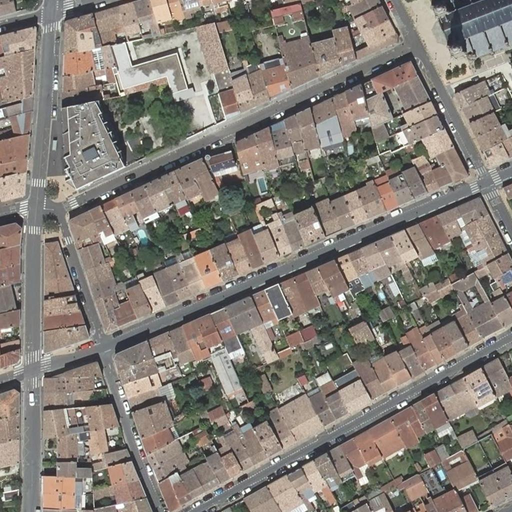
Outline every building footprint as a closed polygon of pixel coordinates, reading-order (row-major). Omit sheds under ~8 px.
[(0,0),(0,15),(17,12),(13,0),(0,0)] [(151,0),(140,0),(133,2),(139,24),(149,21),(153,33),(142,36),(143,39),(161,35),(160,30),(158,23),(151,0)] [(166,0),(151,0),(158,23),(172,19),(166,0)] [(180,0),(166,0),(172,19),(172,20),(185,17),(180,0)] [(199,0),(180,0),(185,17),(185,19),(192,17),(190,13),(202,10),(201,4),(199,0)] [(213,0),(199,0),(201,4),(202,10),(203,10),(215,7),(213,0)] [(226,0),(213,0),(215,7),(215,8),(217,13),(230,10),(228,5),(227,1),(226,0)] [(383,6),(379,0),(361,0),(355,3),(350,6),(348,7),(345,8),(343,9),(344,13),(351,9),(356,20),(383,6)] [(454,59),(454,60),(457,59),(457,58),(464,55),(465,56),(467,55),(468,58),(471,59),(473,58),(474,59),(475,59),(475,60),(477,59),(477,58),(491,52),(491,54),(494,53),(493,51),(507,46),(507,48),(510,47),(509,45),(511,44),(511,0),(442,0),(443,2),(435,5),(435,3),(432,4),(433,6),(431,6),(432,9),(434,9),(437,16),(435,17),(436,19),(438,19),(438,20),(439,20),(449,44),(448,44),(449,46),(447,47),(448,49),(450,49),(453,56),(451,56),(452,60),(454,59)] [(133,2),(120,6),(127,35),(130,34),(128,26),(134,25),(136,32),(141,30),(139,24),(133,2)] [(286,7),(282,8),(271,11),(273,18),(275,25),(284,58),(292,90),(320,77),(311,45),(300,4),(286,7)] [(101,43),(102,47),(111,45),(111,46),(126,43),(129,42),(127,35),(120,6),(106,10),(93,14),(99,36),(101,43)] [(389,20),(383,6),(356,20),(361,29),(354,32),(353,30),(349,31),(351,39),(363,33),(389,20)] [(66,48),(65,55),(102,47),(101,43),(94,44),(92,37),(99,36),(93,14),(68,21),(67,22),(67,23),(66,23),(66,48)] [(220,22),(215,24),(217,31),(233,28),(231,20),(220,22)] [(396,33),(389,20),(363,33),(351,39),(352,44),(353,48),(357,46),(356,42),(365,37),(368,36),(372,45),(396,33)] [(201,27),(199,27),(211,65),(214,72),(220,93),(219,94),(227,120),(242,113),(235,89),(231,77),(230,74),(230,73),(227,62),(217,31),(215,24),(206,26),(201,27)] [(36,27),(1,36),(6,56),(36,49),(37,28),(36,27)] [(348,27),(333,31),(335,39),(342,67),(357,60),(355,53),(353,48),(352,44),(351,39),(349,31),(348,27)] [(399,39),(396,33),(372,45),(355,53),(357,60),(379,50),(399,40),(399,39)] [(101,43),(99,36),(92,37),(94,44),(101,43)] [(316,44),(311,45),(320,77),(342,67),(335,39),(331,40),(332,45),(317,48),(316,44)] [(332,45),(331,40),(316,44),(317,48),(332,45)] [(126,43),(111,46),(117,66),(119,74),(124,90),(138,85),(139,90),(169,82),(173,94),(189,89),(177,53),(133,67),(126,43)] [(102,47),(65,55),(64,77),(88,72),(112,67),(117,66),(111,46),(111,45),(102,47)] [(0,104),(11,101),(34,96),(35,72),(36,49),(6,56),(0,57),(0,104)] [(242,58),(244,66),(246,70),(257,106),(270,100),(260,65),(259,61),(247,66),(247,65),(248,64),(246,57),(242,58)] [(292,90),(284,58),(260,65),(270,100),(292,90)] [(372,80),(362,85),(366,101),(382,93),(387,91),(418,76),(411,62),(372,80)] [(211,65),(206,67),(224,122),(227,120),(219,94),(220,93),(214,72),(211,65)] [(88,72),(64,77),(63,93),(96,86),(94,78),(107,75),(107,79),(111,83),(117,82),(114,75),(112,67),(88,72)] [(230,74),(231,77),(235,89),(242,113),(257,106),(246,70),(230,74)] [(431,103),(418,76),(387,91),(389,95),(396,91),(405,110),(397,113),(399,117),(403,115),(431,103)] [(455,94),(462,108),(492,95),(492,94),(495,93),(493,91),(490,92),(485,81),(485,80),(475,85),(455,94)] [(105,99),(110,98),(110,95),(104,96),(102,85),(96,86),(63,93),(63,108),(100,101),(105,99)] [(362,85),(346,92),(353,117),(365,113),(370,135),(374,134),(373,128),(366,101),(362,85)] [(346,92),(333,98),(343,137),(358,133),(353,117),(346,92)] [(382,93),(366,101),(373,128),(384,123),(393,119),(382,93)] [(499,110),(492,95),(487,97),(494,112),(499,110)] [(33,111),(33,100),(34,96),(11,101),(14,116),(33,111)] [(494,112),(487,97),(462,108),(470,123),(494,112)] [(333,98),(311,108),(321,147),(343,141),(343,137),(333,98)] [(100,101),(63,108),(65,140),(67,182),(78,190),(126,167),(101,115),(104,113),(100,101)] [(438,116),(431,103),(403,115),(408,123),(401,126),(403,132),(404,131),(438,116)] [(311,108),(297,115),(304,140),(311,169),(314,182),(321,179),(322,178),(321,173),(314,149),(319,147),(320,151),(322,150),(321,147),(311,108)] [(33,111),(14,116),(12,116),(15,128),(0,132),(0,141),(1,141),(18,137),(30,134),(33,111)] [(494,112),(470,123),(477,137),(505,124),(506,123),(504,121),(500,123),(494,112)] [(297,115),(285,120),(294,155),(297,154),(302,171),(311,169),(304,140),(297,115)] [(445,129),(438,116),(404,131),(408,139),(398,143),(401,149),(406,146),(415,142),(418,141),(422,139),(445,129)] [(285,120),(269,128),(280,168),(294,164),(295,170),(298,169),(294,155),(285,120)] [(373,128),(374,134),(377,143),(389,137),(384,123),(373,128)] [(505,124),(477,137),(483,150),(511,136),(511,129),(508,132),(505,124)] [(179,142),(186,139),(183,127),(174,131),(179,142)] [(269,128),(256,134),(265,169),(266,171),(269,171),(271,172),(276,171),(277,168),(280,168),(269,128)] [(454,147),(445,129),(422,139),(431,157),(437,154),(454,147)] [(29,157),(30,134),(18,137),(1,141),(0,141),(0,164),(6,163),(29,157)] [(246,139),(236,143),(244,175),(248,174),(265,169),(256,134),(246,139)] [(511,136),(483,150),(487,158),(500,152),(503,161),(511,156),(511,136)] [(417,147),(415,142),(406,146),(408,152),(417,147)] [(468,175),(454,147),(437,154),(443,167),(436,170),(434,165),(430,166),(441,187),(454,182),(468,175)] [(380,155),(379,155),(381,160),(393,155),(392,153),(391,150),(380,155)] [(206,157),(203,159),(210,174),(237,166),(232,151),(211,157),(211,156),(210,156),(209,156),(208,156),(207,156),(207,157),(206,157)] [(500,152),(487,158),(491,166),(503,161),(500,152)] [(379,155),(366,160),(367,166),(381,160),(379,155)] [(427,159),(425,155),(412,160),(414,163),(428,193),(441,187),(430,166),(427,159)] [(0,178),(27,172),(29,157),(6,163),(0,164),(0,178)] [(203,159),(189,165),(203,194),(205,199),(219,193),(217,188),(212,178),(210,174),(203,159)] [(189,165),(175,172),(187,199),(188,200),(203,194),(189,165)] [(395,171),(387,175),(387,176),(400,205),(414,199),(402,172),(400,168),(399,166),(394,168),(395,171)] [(403,174),(414,199),(428,193),(416,168),(403,174)] [(25,194),(27,172),(0,178),(0,187),(3,201),(24,196),(24,195),(25,195),(25,194)] [(175,172),(160,179),(173,206),(176,212),(191,206),(188,200),(187,199),(175,172)] [(218,176),(212,178),(217,188),(222,187),(218,176)] [(387,211),(400,205),(387,176),(374,182),(387,211)] [(160,179),(145,186),(158,212),(158,213),(173,206),(160,179)] [(369,218),(387,211),(374,182),(373,181),(368,184),(370,188),(358,193),(369,218)] [(503,189),(509,199),(511,197),(511,183),(503,188),(503,189)] [(145,186),(132,192),(141,211),(144,219),(158,212),(145,186)] [(132,192),(116,199),(128,226),(137,222),(133,215),(141,211),(132,192)] [(358,193),(345,199),(356,224),(369,218),(358,193)] [(479,198),(458,207),(463,217),(462,217),(465,223),(459,226),(461,228),(488,214),(480,199),(479,198)] [(116,199),(101,206),(115,236),(117,235),(115,231),(125,227),(127,231),(130,229),(128,226),(116,199)] [(258,205),(258,206),(261,212),(275,206),(272,199),(258,205)] [(329,199),(312,206),(313,207),(326,237),(343,229),(332,205),(330,201),(329,199)] [(356,224),(345,199),(335,204),(332,205),(343,229),(356,224)] [(90,212),(104,242),(116,237),(115,236),(101,206),(90,212)] [(227,210),(230,217),(239,213),(237,206),(227,210)] [(307,245),(326,237),(313,207),(295,215),(307,245)] [(458,207),(438,216),(449,238),(457,234),(460,233),(462,231),(461,228),(459,226),(457,220),(462,217),(463,217),(458,207)] [(266,263),(280,257),(269,231),(266,226),(261,212),(260,210),(257,211),(265,232),(255,237),(266,263)] [(70,221),(79,250),(104,242),(90,212),(70,221)] [(295,215),(293,212),(284,216),(282,212),(278,214),(280,220),(294,251),(307,245),(295,215)] [(280,257),(294,251),(280,220),(278,214),(273,216),(276,222),(266,226),(269,231),(280,257)] [(466,246),(468,250),(498,234),(488,214),(461,228),(462,231),(465,230),(472,244),(466,246)] [(438,216),(419,224),(433,249),(451,240),(449,238),(438,216)] [(0,249),(21,245),(22,228),(17,223),(0,227),(0,249)] [(216,223),(201,229),(202,233),(217,227),(216,223)] [(419,224),(405,230),(419,256),(420,259),(422,257),(421,255),(433,249),(419,224)] [(201,229),(186,234),(184,235),(186,240),(203,233),(202,233),(201,229)] [(405,230),(391,236),(409,270),(412,268),(408,261),(419,256),(405,230)] [(462,231),(460,233),(461,236),(466,246),(472,244),(465,230),(462,231)] [(242,237),(240,238),(240,239),(252,269),(266,263),(255,237),(253,231),(242,235),(242,237)] [(498,234),(468,250),(470,253),(476,250),(482,263),(477,266),(479,270),(487,265),(508,253),(498,234)] [(391,236),(376,243),(389,268),(399,263),(409,285),(414,283),(413,280),(414,279),(409,270),(391,236)] [(239,275),(252,269),(240,239),(226,245),(239,275)] [(46,244),(45,300),(76,295),(58,242),(46,244)] [(104,242),(79,250),(86,270),(108,262),(113,261),(112,259),(111,257),(104,259),(100,246),(105,244),(104,242)] [(376,243),(362,249),(373,271),(378,279),(391,273),(390,271),(389,268),(376,243)] [(0,269),(21,264),(21,245),(0,249),(0,269)] [(226,245),(211,251),(224,281),(239,275),(226,245)] [(362,249),(349,254),(366,289),(368,287),(374,284),(373,283),(378,280),(373,271),(362,249)] [(476,250),(470,253),(477,266),(482,263),(476,250)] [(195,258),(207,288),(224,281),(211,251),(195,258)] [(180,263),(194,294),(207,288),(195,258),(194,257),(185,262),(181,252),(177,254),(178,256),(180,263)] [(511,268),(511,261),(508,253),(487,265),(490,271),(494,279),(501,275),(511,268)] [(113,261),(114,263),(126,259),(123,254),(112,259),(113,261)] [(349,254),(335,261),(350,290),(353,296),(354,299),(358,298),(356,294),(361,291),(366,289),(349,254)] [(168,269),(167,269),(180,300),(194,294),(180,263),(178,256),(165,262),(168,269)] [(419,256),(408,261),(412,268),(423,263),(420,259),(419,256)] [(335,261),(319,268),(333,297),(336,302),(339,307),(340,307),(344,305),(341,300),(340,301),(338,296),(344,293),(350,290),(335,261)] [(108,262),(86,270),(91,285),(114,277),(110,266),(108,262)] [(399,263),(389,268),(390,271),(391,273),(401,268),(399,263)] [(0,269),(0,286),(11,284),(21,282),(21,264),(0,269)] [(152,269),(155,274),(165,270),(163,264),(152,269)] [(479,270),(474,273),(477,279),(490,271),(487,265),(479,270)] [(319,268),(307,272),(317,296),(326,292),(328,296),(329,296),(330,298),(333,297),(319,268)] [(511,268),(501,275),(504,281),(506,285),(510,282),(511,285),(511,268)] [(153,275),(155,279),(166,306),(180,300),(167,269),(165,270),(155,274),(153,275)] [(452,282),(463,278),(460,271),(449,275),(452,282)] [(307,272),(293,278),(303,301),(306,307),(313,304),(314,307),(321,304),(318,299),(317,296),(307,272)] [(469,276),(452,284),(463,305),(482,339),(504,327),(492,305),(477,279),(474,273),(469,276)] [(140,274),(136,275),(137,278),(141,285),(153,312),(166,306),(155,279),(144,284),(140,274)] [(501,275),(494,279),(496,281),(498,285),(503,282),(504,281),(501,275)] [(127,291),(125,288),(123,284),(123,283),(116,285),(114,277),(91,285),(96,300),(115,293),(115,292),(122,289),(124,293),(127,291)] [(139,318),(153,312),(141,285),(137,278),(123,284),(125,288),(127,291),(131,301),(139,318)] [(303,309),(306,307),(303,301),(293,278),(279,284),(291,310),(301,306),(303,309)] [(452,284),(449,279),(435,286),(438,291),(438,292),(452,284)] [(498,285),(496,281),(491,285),(494,291),(493,292),(498,302),(492,305),(504,327),(511,322),(511,309),(504,296),(500,288),(498,285)] [(392,296),(400,292),(395,282),(388,285),(392,296)] [(434,283),(420,290),(424,297),(425,297),(438,291),(435,286),(434,283)] [(0,314),(17,310),(11,284),(0,286),(0,314)] [(279,284),(265,290),(279,320),(290,315),(293,324),(296,323),(292,313),(291,311),(291,310),(279,284)] [(452,284),(438,292),(441,297),(443,299),(446,298),(444,295),(455,289),(452,284)] [(265,290),(251,296),(263,323),(272,319),(275,325),(280,323),(279,320),(265,290)] [(438,291),(425,297),(429,304),(441,297),(438,292),(438,291)] [(107,332),(119,326),(114,309),(116,308),(115,302),(112,304),(110,299),(117,297),(115,293),(96,300),(107,332)] [(45,300),(45,316),(81,311),(76,295),(45,300)] [(251,296),(226,308),(237,334),(246,331),(243,324),(248,322),(251,328),(262,355),(264,353),(269,363),(279,359),(277,354),(271,341),(265,328),(263,323),(251,296)] [(354,299),(353,296),(350,298),(354,307),(357,313),(361,312),(357,305),(354,299)] [(119,326),(139,318),(131,301),(120,305),(117,297),(110,299),(112,304),(115,302),(116,308),(114,309),(119,326)] [(413,302),(407,305),(410,312),(417,309),(413,302)] [(344,315),(345,315),(348,313),(344,305),(340,307),(344,315)] [(469,346),(482,339),(463,305),(460,307),(462,310),(452,316),(452,317),(469,346)] [(226,308),(211,314),(225,348),(228,355),(243,348),(242,345),(240,340),(239,337),(237,334),(226,308)] [(380,313),(384,321),(394,316),(390,308),(380,313)] [(17,310),(0,314),(0,328),(2,328),(14,327),(21,326),(20,310),(17,310)] [(45,316),(45,332),(86,326),(81,311),(45,316)] [(249,402),(243,388),(230,359),(228,355),(225,348),(211,314),(197,320),(183,326),(191,347),(193,351),(194,353),(194,355),(196,359),(210,352),(212,356),(227,394),(233,391),(240,407),(242,406),(246,404),(249,402)] [(457,353),(469,346),(452,317),(440,324),(457,353)] [(366,321),(350,329),(359,347),(361,346),(375,339),(370,330),(366,321)] [(248,322),(243,324),(246,331),(251,328),(248,322)] [(440,330),(431,334),(445,360),(457,353),(440,324),(440,323),(437,325),(440,330)] [(418,329),(424,338),(437,364),(445,360),(431,334),(426,325),(418,329)] [(86,326),(45,332),(45,352),(46,353),(89,338),(90,337),(86,326)] [(183,326),(169,332),(179,358),(181,363),(185,362),(184,360),(194,355),(194,353),(193,351),(191,347),(183,326)] [(269,326),(265,328),(271,341),(275,339),(269,326)] [(0,336),(1,337),(1,333),(15,330),(14,327),(2,328),(0,328),(0,336)] [(413,332),(406,335),(424,371),(437,364),(424,338),(418,329),(418,327),(412,330),(413,332)] [(148,341),(154,358),(171,352),(174,359),(179,358),(169,332),(148,341)] [(287,338),(291,347),(305,341),(300,332),(287,338)] [(424,371),(406,335),(401,338),(407,349),(399,353),(411,378),(424,371)] [(314,345),(311,339),(303,343),(306,348),(314,345)] [(20,340),(0,344),(0,345),(3,355),(20,349),(20,340)] [(116,359),(119,371),(154,358),(148,341),(118,354),(116,359)] [(20,359),(20,349),(3,355),(0,345),(0,344),(0,343),(0,368),(17,363),(20,359)] [(277,354),(279,359),(293,353),(291,347),(277,354)] [(154,358),(119,371),(124,384),(160,372),(176,366),(175,364),(174,359),(171,352),(154,358)] [(210,352),(196,359),(197,362),(212,356),(210,352)] [(399,353),(398,352),(385,358),(398,385),(411,378),(399,353)] [(385,358),(383,353),(372,359),(374,364),(385,358)] [(369,355),(367,356),(385,393),(398,385),(385,358),(374,364),(372,359),(369,355)] [(367,356),(353,363),(356,369),(359,375),(372,400),(385,393),(367,356)] [(499,358),(481,368),(496,397),(500,395),(499,395),(509,389),(511,395),(511,384),(509,378),(499,358)] [(93,377),(103,377),(98,362),(97,362),(65,373),(51,377),(51,378),(65,377),(93,377)] [(475,401),(478,407),(493,399),(496,397),(481,368),(464,378),(475,401)] [(350,412),(372,400),(359,375),(356,369),(334,381),(335,384),(337,387),(350,412)] [(328,370),(324,372),(328,380),(332,378),(328,370)] [(124,384),(129,399),(160,388),(162,387),(161,383),(155,385),(153,380),(158,378),(158,376),(161,375),(160,372),(124,384)] [(265,394),(270,392),(272,391),(265,375),(258,379),(265,394)] [(301,377),(298,378),(300,381),(302,385),(308,382),(305,375),(301,377)] [(93,390),(94,390),(93,377),(65,377),(51,378),(51,377),(45,378),(45,393),(93,390)] [(209,377),(198,381),(201,388),(201,390),(205,388),(206,391),(214,388),(209,377)] [(462,408),(475,401),(464,378),(450,385),(462,408)] [(129,399),(134,413),(165,402),(175,398),(171,383),(162,387),(160,388),(129,399)] [(335,384),(322,391),(337,419),(350,412),(337,387),(335,384)] [(464,413),(462,408),(450,385),(435,393),(449,420),(451,425),(459,421),(456,417),(464,413)] [(307,395),(309,398),(322,391),(321,389),(320,388),(307,395)] [(0,395),(0,394),(0,420),(20,414),(20,393),(15,390),(0,395)] [(45,411),(68,409),(67,395),(71,394),(71,395),(74,395),(74,399),(83,398),(83,399),(93,398),(93,397),(93,390),(45,393),(45,411)] [(309,399),(324,427),(337,419),(322,391),(309,398),(309,399)] [(453,428),(449,420),(435,393),(422,401),(433,423),(436,428),(438,432),(448,427),(450,429),(453,428)] [(282,415),(297,442),(324,427),(309,399),(309,398),(307,395),(279,410),(281,413),(282,415)] [(249,410),(258,405),(255,400),(249,402),(246,404),(249,410)] [(433,423),(422,401),(413,406),(426,432),(427,433),(430,431),(427,426),(433,423)] [(134,413),(142,439),(172,426),(189,417),(186,412),(171,420),(165,402),(134,413)] [(120,426),(112,404),(88,407),(75,408),(68,409),(45,411),(45,439),(58,436),(78,433),(92,430),(104,428),(120,426)] [(260,408),(264,415),(268,412),(265,405),(260,408)] [(405,445),(405,446),(408,445),(409,447),(414,444),(411,439),(417,435),(419,440),(422,439),(420,435),(426,432),(413,406),(391,418),(405,445)] [(209,414),(212,421),(215,420),(226,414),(222,407),(209,414)] [(283,449),(297,442),(282,415),(281,413),(279,410),(278,407),(268,412),(264,415),(267,421),(283,449)] [(207,409),(200,412),(206,425),(212,421),(209,414),(207,409)] [(464,413),(456,417),(459,421),(466,417),(464,413)] [(0,444),(20,439),(20,414),(0,420),(0,444)] [(226,414),(215,420),(218,426),(229,421),(227,417),(226,414)] [(383,458),(405,445),(391,418),(369,430),(381,455),(383,458)] [(490,430),(492,434),(509,424),(507,420),(490,430)] [(269,457),(283,449),(267,421),(254,428),(269,457)] [(250,422),(240,428),(243,434),(254,428),(250,422)] [(433,423),(427,426),(430,431),(436,428),(433,423)] [(254,465),(269,457),(254,428),(243,434),(240,428),(238,426),(237,424),(232,426),(233,427),(234,429),(236,432),(254,465)] [(511,428),(509,424),(492,434),(506,461),(508,460),(511,458),(511,428)] [(170,431),(175,441),(180,438),(174,425),(172,426),(173,429),(170,431)] [(122,433),(120,426),(104,428),(92,430),(78,433),(79,441),(83,440),(93,439),(94,444),(92,444),(92,451),(90,451),(90,455),(88,456),(88,458),(91,458),(91,455),(93,455),(93,453),(108,451),(105,432),(108,432),(108,435),(122,433)] [(146,448),(148,455),(175,441),(170,431),(173,429),(172,426),(142,439),(146,448)] [(154,469),(179,455),(183,453),(179,445),(183,443),(191,439),(194,437),(206,430),(203,426),(196,429),(192,432),(180,438),(175,441),(148,455),(149,457),(154,469)] [(191,439),(195,446),(199,444),(200,446),(208,442),(211,448),(215,446),(206,430),(194,437),(191,439)] [(381,455),(369,430),(355,438),(368,462),(381,455)] [(464,449),(479,441),(477,437),(475,434),(473,430),(458,438),(464,449)] [(479,441),(492,434),(490,430),(479,436),(477,437),(479,441)] [(236,432),(225,438),(243,471),(254,465),(236,432)] [(79,441),(78,433),(58,436),(59,462),(77,461),(77,453),(85,453),(84,446),(84,443),(83,440),(79,441)] [(506,461),(492,434),(479,441),(508,498),(511,496),(511,473),(509,467),(506,461)] [(417,435),(411,439),(414,444),(420,441),(419,440),(417,435)] [(232,477),(243,471),(225,438),(220,440),(224,447),(217,451),(232,477)] [(368,463),(368,462),(355,438),(341,446),(358,479),(364,476),(359,467),(368,463)] [(0,467),(19,463),(20,439),(0,444),(0,467)] [(508,498),(479,441),(464,449),(479,480),(492,506),(508,498)] [(444,445),(435,450),(437,453),(442,462),(450,457),(451,457),(444,445)] [(215,446),(211,448),(214,454),(207,458),(221,483),(232,477),(217,451),(215,446)] [(360,482),(358,479),(341,446),(328,453),(340,477),(349,472),(352,478),(354,482),(357,487),(361,485),(360,482)] [(132,461),(127,448),(105,453),(108,464),(105,465),(104,461),(95,463),(96,465),(94,466),(92,466),(92,468),(92,470),(98,469),(108,467),(132,461)] [(479,480),(464,449),(451,457),(450,457),(442,462),(456,490),(456,491),(479,480)] [(435,450),(424,455),(431,468),(431,467),(442,462),(437,453),(435,450)] [(343,483),(340,477),(328,453),(314,460),(329,487),(331,490),(339,487),(338,486),(343,483)] [(154,469),(160,483),(170,477),(178,472),(185,468),(179,455),(154,469)] [(193,470),(206,492),(221,483),(207,458),(206,457),(203,459),(205,463),(202,465),(205,469),(199,472),(197,468),(193,470)] [(337,501),(329,487),(314,460),(301,467),(312,487),(317,484),(320,489),(322,488),(331,504),(337,501)] [(77,461),(59,462),(59,476),(82,476),(93,477),(92,470),(92,468),(77,468),(77,461)] [(139,479),(132,461),(108,467),(98,469),(98,471),(106,470),(109,469),(113,485),(115,484),(139,479)] [(371,470),(368,463),(359,467),(364,476),(358,479),(360,482),(362,481),(364,483),(361,485),(362,486),(369,482),(364,474),(371,470)] [(315,492),(312,487),(301,467),(288,475),(304,503),(307,508),(309,511),(310,511),(314,510),(307,498),(309,499),(314,495),(315,492)] [(431,468),(419,473),(427,488),(433,501),(438,511),(467,511),(461,500),(456,491),(456,490),(450,493),(449,491),(446,492),(444,488),(442,489),(431,467),(431,468)] [(179,474),(193,499),(206,492),(193,470),(193,468),(190,469),(188,470),(190,474),(184,478),(181,473),(179,474)] [(170,477),(182,505),(193,499),(179,474),(178,472),(170,477)] [(349,472),(340,477),(343,483),(352,478),(349,472)] [(427,488),(419,473),(403,482),(405,486),(410,496),(413,495),(421,491),(424,489),(427,488)] [(288,511),(304,503),(288,475),(267,486),(281,511),(288,511)] [(82,476),(59,476),(44,476),(44,493),(74,494),(82,494),(86,494),(94,494),(94,489),(93,486),(93,477),(82,476)] [(171,511),(182,505),(170,477),(160,483),(171,511)] [(147,497),(139,479),(115,484),(113,485),(109,486),(96,489),(94,489),(94,494),(94,498),(117,493),(119,503),(147,497)] [(385,493),(398,485),(396,481),(381,489),(384,494),(385,493)] [(281,511),(267,486),(256,492),(267,511),(281,511)] [(433,501),(427,488),(424,489),(425,492),(430,503),(433,501)] [(19,498),(19,489),(4,492),(5,501),(19,498)] [(384,494),(381,489),(367,496),(368,498),(370,502),(375,499),(384,494)] [(421,491),(413,495),(415,499),(420,496),(426,493),(425,492),(424,489),(421,491)] [(267,511),(256,492),(245,499),(252,511),(267,511)] [(85,509),(86,494),(82,494),(74,494),(44,493),(44,509),(77,509),(81,509),(85,509)] [(384,494),(375,499),(370,502),(367,504),(371,511),(393,511),(390,505),(386,495),(385,493),(384,494)] [(461,500),(467,511),(478,511),(470,495),(461,500)] [(152,511),(147,497),(119,503),(95,508),(95,510),(95,511),(152,511)] [(367,504),(370,502),(368,498),(355,505),(357,509),(367,504)] [(425,505),(425,506),(428,511),(438,511),(433,501),(430,503),(425,505)] [(352,511),(357,509),(355,505),(354,502),(341,509),(342,511),(352,511)] [(300,511),(307,508),(304,503),(288,511),(300,511)] [(410,510),(411,511),(428,511),(425,506),(425,505),(424,503),(419,505),(422,510),(418,511),(416,511),(415,508),(410,510)]
